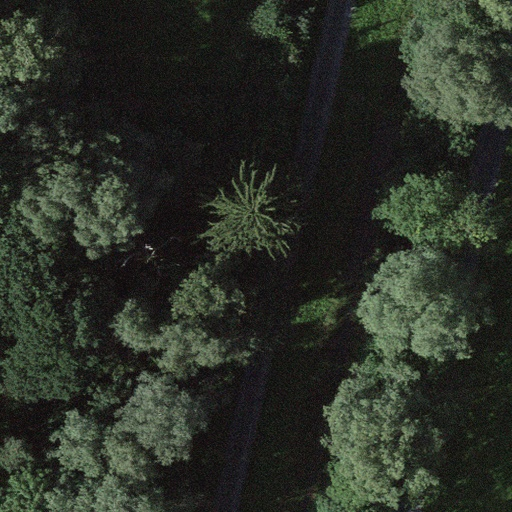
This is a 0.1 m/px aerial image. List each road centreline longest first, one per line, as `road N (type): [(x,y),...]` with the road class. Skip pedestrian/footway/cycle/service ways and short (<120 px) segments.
road 1 (track): [(229,511),(346,0)]
road 2 (track): [(511,64),(407,511)]
